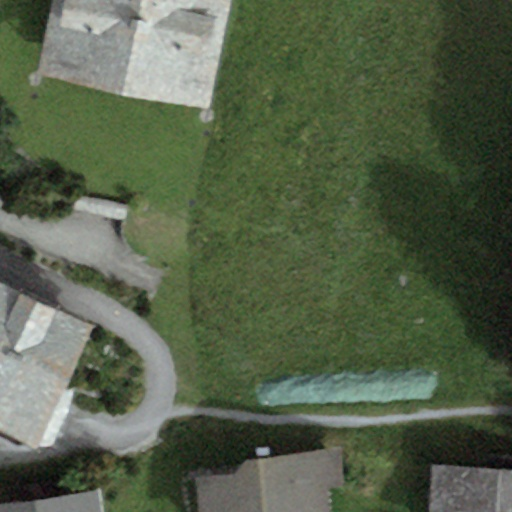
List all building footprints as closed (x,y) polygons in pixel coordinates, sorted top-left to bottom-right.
[(233,0),(52,0),(37,77),(210,112),(233,0)] [(94,327),(0,281),(0,429),(37,447),(94,327)] [(235,474),(197,477),(200,511),(326,511),(324,487),(342,485),(339,450),(246,459),(235,474)] [(489,469),(432,465),(428,511),(511,511),(511,456),(490,455),(489,469)] [(104,511),(101,487),(0,500),(0,511),(104,511)]
